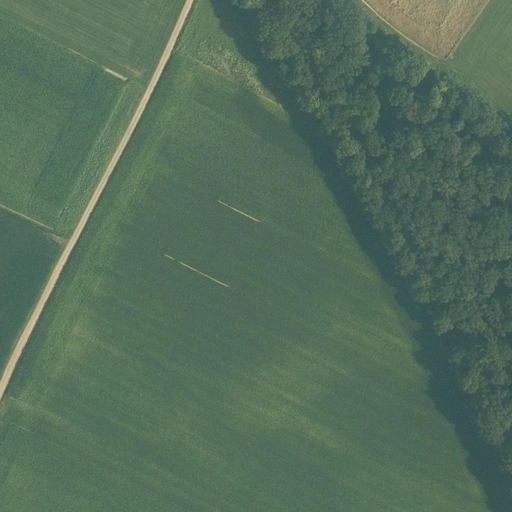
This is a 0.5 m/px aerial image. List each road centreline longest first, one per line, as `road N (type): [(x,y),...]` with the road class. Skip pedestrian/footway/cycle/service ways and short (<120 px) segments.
road 1 (tertiary): [(511,418),(364,144),(271,0)]
road 2 (track): [(0,397),(192,0)]
road 3 (track): [(317,0),(511,131)]
